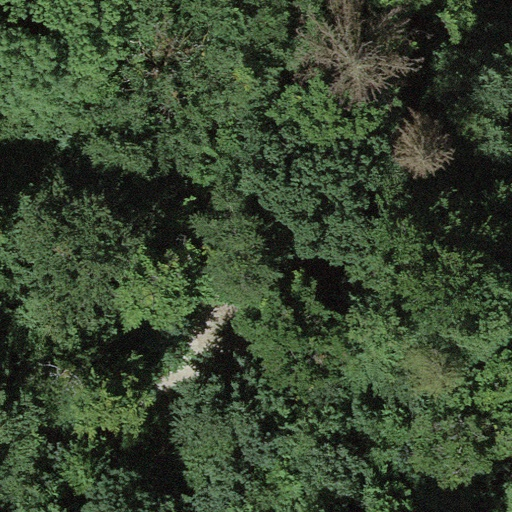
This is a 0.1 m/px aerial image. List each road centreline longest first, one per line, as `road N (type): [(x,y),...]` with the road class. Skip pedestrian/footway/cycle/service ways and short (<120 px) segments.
road 1 (track): [(0,34),(148,181),(248,327),(0,453)]
road 2 (track): [(248,327),(425,511)]
